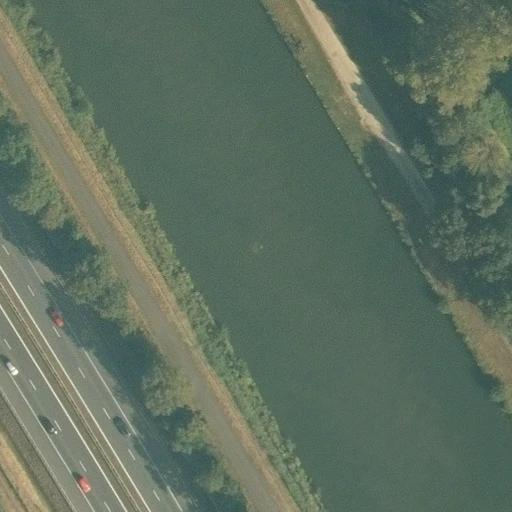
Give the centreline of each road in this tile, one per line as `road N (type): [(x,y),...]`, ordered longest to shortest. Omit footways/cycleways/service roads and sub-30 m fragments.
road 1 (unclassified): [(262,511),(0,67)]
road 2 (track): [(511,343),(303,0)]
road 3 (motorway): [(157,511),(0,251)]
road 4 (motorway): [(0,347),(100,511)]
